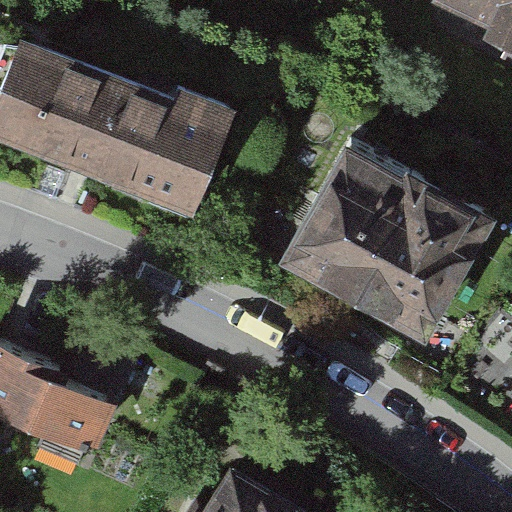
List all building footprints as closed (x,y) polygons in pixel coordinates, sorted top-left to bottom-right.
[(511,0),(436,0),(415,49),(511,90),(511,0)] [(223,134),(9,54),(0,76),(0,163),(186,232),(223,134)] [(484,231),(336,159),(273,287),(421,359),(484,231)] [(511,364),(487,396),(511,416),(511,364)] [(111,410),(0,366),(0,437),(87,472),(111,410)] [(266,511),(219,483),(200,511),(266,511)]
